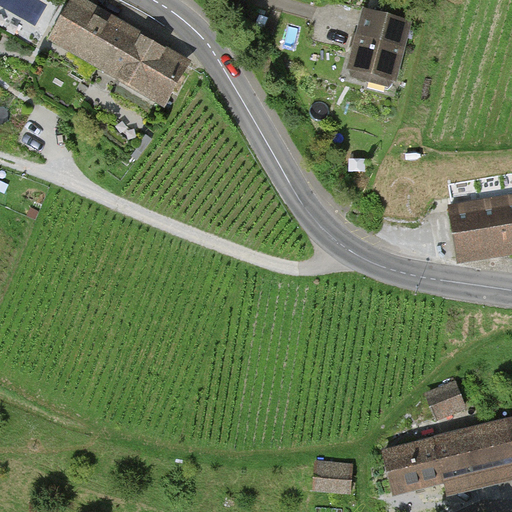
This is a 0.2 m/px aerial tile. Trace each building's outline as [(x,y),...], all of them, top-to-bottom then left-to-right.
[(61,36),(181,104),(200,70),(81,2),(61,36)] [(374,15),(367,69),(417,77),(425,22),(374,15)] [(511,198),(466,206),(474,259),(511,253),(511,198)] [(429,390),(440,420),(472,409),(461,379),(429,390)] [(463,494),(511,483),(511,424),(395,449),(405,494),(460,482),(463,494)] [(327,473),(325,488),(363,492),(364,476),(327,473)]
